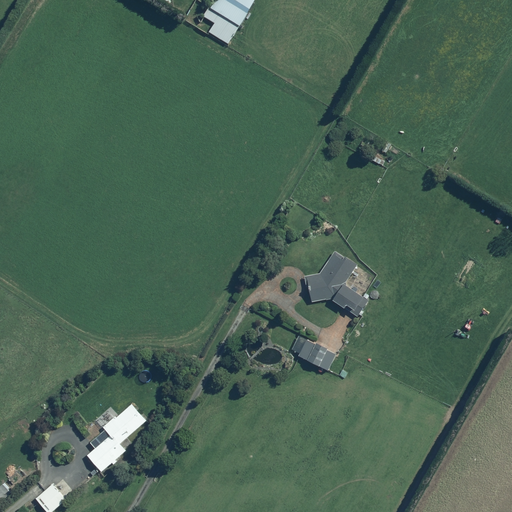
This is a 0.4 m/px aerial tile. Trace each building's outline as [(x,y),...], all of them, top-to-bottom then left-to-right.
[(243,27),(259,2),(255,0),(219,0),(213,10),(210,9),(204,18),(215,25),(210,33),(230,46),(242,26),(243,27)] [(342,258),(333,252),(319,274),(304,275),(305,287),(308,287),(310,301),(331,298),(356,316),(367,301),(342,284),(356,264),(344,255),(342,258)] [(325,347),(297,334),(291,349),(297,352),(295,356),(327,370),(334,354),(324,349),(325,347)] [(146,408),(156,400),(150,393),(140,402),(146,408)] [(124,444),(149,422),(134,404),(117,419),(111,411),(101,420),(106,425),(104,426),(107,430),(92,443),(97,448),(89,455),(105,473),(130,451),(124,444)] [(63,478),(38,499),(49,511),(57,511),(71,501),(65,494),(72,488),(63,478)] [(0,502),(14,490),(7,483),(0,488),(0,502)]
